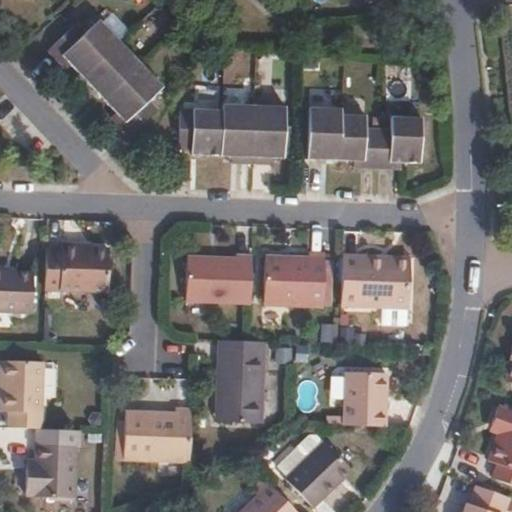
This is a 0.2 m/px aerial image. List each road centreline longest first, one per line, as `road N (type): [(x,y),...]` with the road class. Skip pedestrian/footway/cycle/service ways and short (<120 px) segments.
road 1 (residential): [(133,204),(470,214)]
road 2 (residential): [(401,511),(437,451),(469,283)]
road 3 (residential): [(470,214),(452,0)]
road 4 (residential): [(0,65),(133,204)]
road 5 (residential): [(0,199),(133,204)]
